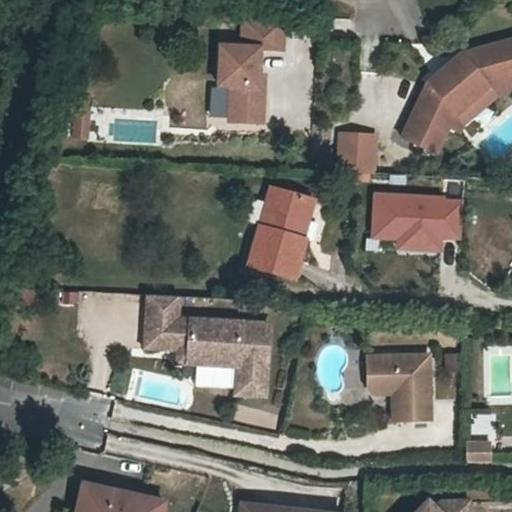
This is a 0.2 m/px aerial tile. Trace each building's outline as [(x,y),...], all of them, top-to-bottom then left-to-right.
[(264,126),(266,90),(260,90),(260,79),(261,52),(284,52),(285,22),(245,20),(244,52),(222,51),(221,90),(233,90),(231,126),(264,126)] [(441,123),(452,128),(458,115),(492,88),(511,82),(511,42),(465,55),(431,84),(406,138),(428,150),(441,123)] [(458,115),(452,128),(462,133),(469,120),(495,98),(511,92),(511,82),(492,88),(458,115)] [(88,138),(88,106),(70,106),(70,138),(88,138)] [(441,123),(428,150),(440,155),(452,128),(441,123)] [(377,136),(338,132),(334,170),(373,174),(377,136)] [(290,241),(301,203),(266,192),(244,270),(289,282),(300,244),(290,241)] [(462,199),(374,193),(370,251),(458,256),(462,199)] [(311,205),(301,203),(290,241),(300,244),(311,205)] [(147,296),(145,318),(175,320),(177,298),(147,296)] [(175,320),(145,318),(144,348),(177,350),(176,363),(196,365),(236,367),(235,390),(235,395),(263,397),(267,326),(175,320)] [(391,423),(428,422),(426,357),(365,358),(365,389),(371,395),(390,395),(391,423)] [(236,367),(196,365),(195,387),(235,390),(236,367)] [(463,444),(463,464),(488,463),(488,443),(463,444)] [(160,511),(162,504),(80,487),(74,511),(160,511)] [(465,511),(466,502),(436,503),(431,508),(425,503),(415,511),(465,511)]
